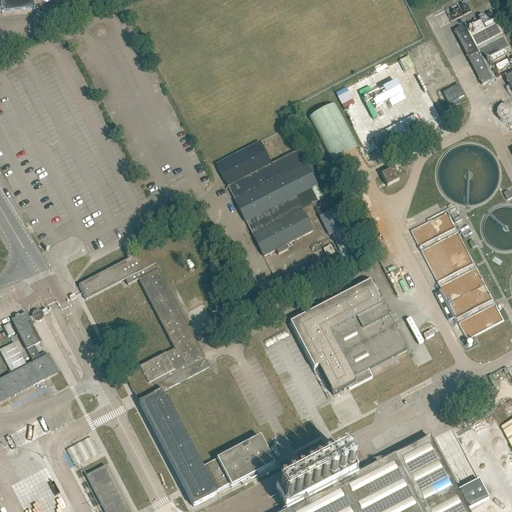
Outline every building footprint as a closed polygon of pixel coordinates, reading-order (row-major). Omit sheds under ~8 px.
[(0,0),(0,14),(35,11),(33,0),(0,0)] [(183,0),(181,0),(177,2),(182,11),(188,9),(183,0)] [(473,39),(469,32),(466,26),(454,32),(483,87),(494,81),(488,68),(509,57),(506,52),(509,50),(497,27),(473,39)] [(268,104),(273,102),(271,98),(253,106),(257,115),(262,113),(260,109),(264,107),(267,114),(271,112),(268,104)] [(333,163),(358,150),(334,105),(309,119),(333,163)] [(270,165),(259,144),(216,166),(263,258),(275,252),(278,256),(287,251),(285,247),(306,236),(295,214),(323,200),(298,151),(270,165)] [(399,182),(393,170),(381,176),(387,188),(399,182)] [(359,260),(330,204),(316,211),(329,237),(331,236),(347,266),(359,260)] [(378,220),(369,224),(371,228),(380,224),(378,220)] [(319,247),(324,254),(329,250),(324,243),(319,247)] [(209,370),(146,249),(127,258),(128,261),(79,287),(82,293),(87,302),(125,282),(128,287),(138,281),(175,351),(125,377),(154,432),(193,508),(216,496),(215,494),(256,473),(258,475),(275,467),(260,439),(202,469),(183,432),(163,394),(209,370)] [(371,286),(370,283),(290,326),(315,371),(319,369),(334,397),(349,389),(350,391),(373,379),(369,371),(408,350),(384,305),(382,306),(379,300),(383,298),(375,284),(371,286)] [(449,321),(453,319),(439,292),(435,294),(449,321)] [(41,321),(43,319),(43,316),(42,314),(40,313),(37,313),(35,314),(33,316),(33,319),(29,320),(26,314),(11,322),(16,331),(34,365),(0,382),(0,404),(58,375),(48,357),(48,358),(45,353),(37,357),(33,348),(41,344),(31,324),(34,321),(36,322),(39,323),(41,321)] [(8,337),(14,334),(9,325),(3,328),(8,337)] [(0,352),(10,373),(25,365),(14,343),(0,350),(0,352)] [(453,410),(474,399),(470,391),(448,403),(453,410)] [(511,417),(500,423),(511,449),(511,417)] [(288,511),(466,511),(488,499),(479,481),(457,493),(429,439),(394,457),(334,489),(323,468),(278,492),(288,511)] [(129,511),(106,467),(88,476),(83,468),(75,472),(80,481),(87,478),(104,511),(129,511)]
